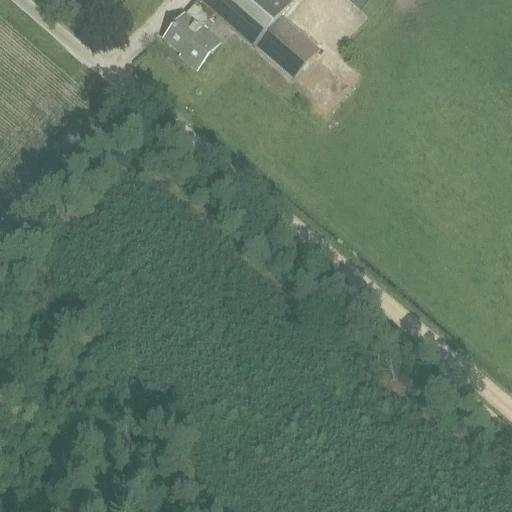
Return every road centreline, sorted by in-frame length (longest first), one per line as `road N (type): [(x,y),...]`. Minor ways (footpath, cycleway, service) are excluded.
road 1 (track): [(511,411),(136,96)]
road 2 (unclassified): [(136,96),(22,0)]
